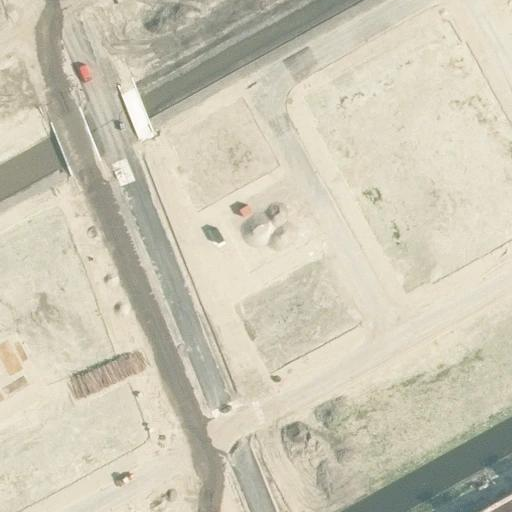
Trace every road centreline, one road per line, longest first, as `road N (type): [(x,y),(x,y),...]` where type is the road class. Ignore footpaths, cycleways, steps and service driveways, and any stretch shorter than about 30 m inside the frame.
road 1 (residential): [(201,450),(96,179)]
road 2 (residential): [(201,450),(396,339)]
road 3 (residential): [(96,179),(261,83)]
road 4 (residential): [(261,83),(418,0)]
road 5 (residential): [(96,179),(37,23)]
road 6 (residential): [(329,204),(396,339)]
road 7 (residential): [(261,83),(329,204)]
road 8 (residential): [(396,339),(511,273)]
road 9 (residential): [(94,511),(201,450)]
